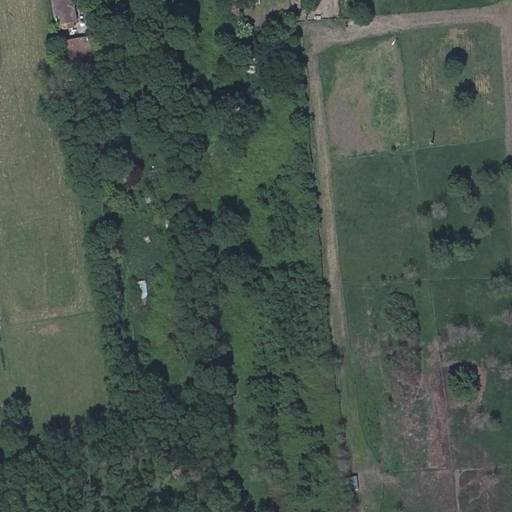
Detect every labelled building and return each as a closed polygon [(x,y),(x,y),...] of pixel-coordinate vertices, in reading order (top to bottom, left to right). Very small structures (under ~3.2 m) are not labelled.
[(74,0),(51,0),(57,31),(68,29),(68,25),(74,24),(79,24),(74,0)] [(220,0),(224,21),(241,19),(238,0),(220,0)] [(92,36),(70,40),(72,55),(73,55),(75,64),(76,75),(80,75),(82,82),(88,81),(87,73),(98,72),(92,36)] [(134,149),(124,151),(128,168),(138,166),(134,149)] [(116,273),(107,275),(111,296),(121,294),(116,273)] [(146,282),(135,283),(138,299),(140,316),(151,315),(146,282)] [(145,413),(124,418),(126,426),(147,421),(145,413)]
